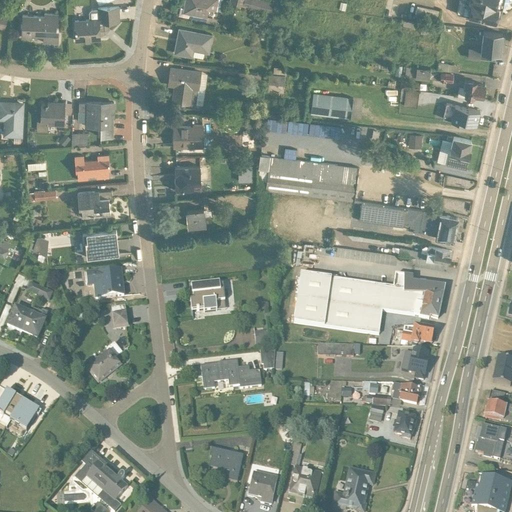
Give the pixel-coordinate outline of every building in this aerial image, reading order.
[(178,14),(179,16),(205,21),(205,22),(215,24),(216,18),(206,16),(208,9),(220,11),(222,0),(184,0),(184,2),(181,1),(178,14)] [(229,0),(229,2),(270,12),(273,3),(260,0),(229,0)] [(459,0),(456,14),(495,22),(496,17),(499,18),(502,7),(504,7),(504,5),(506,5),(506,3),(508,3),(508,0),(459,0)] [(74,20),(75,41),(76,41),(100,39),(99,34),(104,34),(108,29),(108,22),(119,21),(118,7),(96,8),(96,9),(91,10),(89,12),(89,19),(74,20)] [(417,7),(414,17),(436,22),(439,11),(417,7)] [(0,28),(4,29),(8,14),(0,11),(0,28)] [(44,16),(22,15),(21,38),(36,39),(36,36),(43,36),(42,43),(57,43),(58,29),(56,29),(56,25),(57,25),(58,14),(44,13),(44,16)] [(404,21),(403,27),(421,29),(420,34),(428,35),(430,27),(444,29),(445,25),(404,21)] [(203,53),(209,54),(212,35),(178,28),(173,54),(192,57),(192,56),(202,58),(203,53)] [(468,49),(467,58),(494,61),(495,54),(500,54),(502,33),(482,32),(480,49),(473,48),(473,49),(468,49)] [(437,69),(457,72),(458,65),(438,62),(437,69)] [(170,67),(167,86),(173,87),(171,102),(195,105),(195,104),(202,105),(207,74),(200,73),(201,72),(170,67)] [(439,80),(452,82),(453,73),(405,67),(404,77),(428,79),(439,80)] [(285,85),(286,74),(269,73),(269,84),(285,85)] [(458,80),(457,86),(458,87),(457,96),(473,98),(473,96),(482,98),(483,95),(484,95),(484,92),(483,91),(484,84),(476,83),(476,81),(458,80)] [(418,91),(401,89),(399,101),(403,102),(403,106),(416,108),(418,91)] [(313,93),(310,114),(350,119),(352,98),(313,93)] [(22,138),(24,102),(0,100),(0,120),(3,121),(2,137),(13,138),(13,143),(20,144),(21,138),(22,138)] [(36,121),(36,131),(47,131),(47,126),(63,126),(64,114),(71,114),(71,103),(64,103),(64,102),(48,101),(48,105),(41,104),(40,121),(36,121)] [(101,137),(111,137),(112,112),(113,112),(113,103),(87,103),(78,103),(78,112),(77,112),(77,122),(85,123),(85,127),(100,128),(100,137),(101,137)] [(441,118),(442,119),(465,124),(465,122),(476,124),(479,111),(445,103),(441,118)] [(209,145),(210,143),(210,140),(209,139),(208,138),(206,138),(203,137),(203,124),(192,124),(192,126),(173,126),(173,148),(203,148),(203,147),(205,147),(208,147),(209,145)] [(71,134),(71,147),(87,145),(87,133),(71,134)] [(70,138),(65,134),(58,141),(64,146),(70,138)] [(420,135),(408,134),(407,148),(419,149),(420,135)] [(470,141),(446,136),(445,141),(441,140),(436,163),(446,165),(466,169),(470,150),(469,150),(470,141)] [(83,155),(74,156),(75,174),(77,174),(78,181),(108,178),(107,172),(109,171),(108,155),(97,156),(97,159),(83,160),(83,155)] [(256,189),(354,202),(358,167),(259,155),(258,168),(259,169),(256,189)] [(252,164),(238,165),(239,181),(253,180),(252,164)] [(174,167),(174,191),(192,191),(192,184),(200,184),(200,167),(174,167)] [(459,186),(460,177),(448,175),(446,183),(459,186)] [(98,190),(77,192),(78,209),(81,209),(82,217),(110,215),(108,199),(112,199),(111,190),(98,191),(98,190)] [(33,193),(28,193),(29,201),(56,198),(55,191),(44,192),(44,191),(33,192),(33,193)] [(266,233),(271,195),(258,193),(254,232),(266,233)] [(434,238),(453,241),(457,218),(422,210),(361,203),(359,220),(360,221),(402,227),(402,229),(434,235),(434,238)] [(212,213),(211,213),(210,208),(186,211),(188,227),(211,225),(211,217),(213,217),(212,213)] [(83,243),(85,257),(118,253),(117,240),(115,240),(114,237),(116,236),(115,229),(81,233),(82,243),(83,243)] [(34,251),(47,253),(50,237),(37,235),(34,251)] [(11,244),(0,238),(0,256),(4,258),(11,244)] [(433,260),(449,262),(451,251),(425,246),(421,248),(420,252),(399,247),(398,255),(432,260),(433,260)] [(86,273),(85,273),(87,287),(93,286),(95,300),(123,296),(120,270),(86,273)] [(430,319),(438,320),(445,287),(412,283),(412,278),(403,277),(393,276),(392,288),(300,275),(292,324),(379,335),(382,313),(419,317),(419,319),(429,321),(430,319)] [(41,288),(30,283),(26,292),(37,297),(41,288)] [(191,286),(192,296),(193,296),(193,300),(190,301),(191,312),(203,310),(203,312),(225,310),(224,300),(226,299),(228,297),(228,294),(227,293),(226,292),(223,292),(222,286),(219,286),(219,283),(191,286)] [(52,294),(41,288),(37,297),(49,302),(52,294)] [(14,306),(5,327),(21,334),(30,313),(14,306)] [(129,328),(126,312),(125,307),(111,309),(112,315),(110,315),(113,331),(129,328)] [(45,320),(47,313),(42,311),(41,312),(32,309),(21,334),(37,341),(46,321),(45,320)] [(419,343),(431,345),(434,330),(413,326),(413,327),(411,327),(410,334),(402,333),(402,334),(397,333),(395,340),(400,341),(405,343),(405,345),(410,347),(411,344),(418,346),(418,345),(419,343)] [(266,332),(254,333),(255,346),(268,344),(266,332)] [(122,354),(114,344),(106,350),(108,353),(87,370),(98,383),(120,366),(114,359),(122,354)] [(353,357),(360,356),(360,345),(317,344),(317,356),(353,357)] [(428,352),(413,349),(411,353),(405,352),(400,371),(414,375),(413,379),(423,381),(424,377),(425,377),(428,359),(427,358),(428,352)] [(263,370),(274,369),(275,350),(259,352),(261,365),(263,365),(263,370)] [(511,375),(511,361),(498,359),(495,371),(511,375)] [(200,367),(203,390),(214,389),(213,383),(228,381),(229,387),(239,386),(239,389),(261,387),(259,374),(256,374),(255,372),(249,372),(248,368),(238,369),(237,361),(216,364),(200,367)] [(511,375),(495,371),(492,383),(510,387),(511,383),(511,375)] [(346,383),(330,382),(330,385),(327,385),(327,391),(325,391),(325,398),(334,399),(334,403),(340,404),(340,400),(340,399),(341,387),(346,387),(346,383)] [(366,394),(377,395),(378,386),(376,386),(376,383),(364,383),(363,384),(361,384),(361,387),(363,387),(362,391),(366,392),(366,394)] [(362,397),(362,402),(371,404),(370,406),(390,407),(390,406),(400,408),(401,402),(416,405),(418,398),(419,399),(421,390),(393,384),(391,392),(393,392),(393,395),(391,395),(390,398),(372,396),(372,397),(366,396),(366,397),(362,397)] [(341,389),(341,397),(350,397),(351,389),(341,389)] [(0,401),(0,415),(9,421),(22,401),(6,391),(0,401)] [(510,399),(509,402),(511,402),(511,396),(491,392),(488,404),(486,404),(483,417),(511,423),(511,422),(511,407),(506,406),(506,408),(502,407),(504,398),(510,399)] [(22,401),(10,421),(26,431),(36,415),(38,417),(41,412),(22,401)] [(383,410),(371,407),(368,421),(380,424),(383,410)] [(401,439),(409,441),(411,436),(412,436),(413,430),(414,430),(416,422),(414,421),(415,417),(398,413),(393,435),(401,437),(401,439)] [(482,425),(475,452),(483,454),(482,456),(499,460),(506,431),(482,425)] [(227,481),(237,483),(243,456),(211,449),(209,458),(211,458),(209,468),(229,473),(227,481)] [(119,476),(91,452),(81,463),(85,466),(74,478),(112,511),(114,511),(120,506),(115,501),(127,487),(121,482),(124,478),(124,477),(122,475),(121,475),(119,476)] [(297,467),(300,456),(291,454),(288,466),(297,467)] [(294,468),(288,495),(314,501),(321,474),(294,468)] [(332,508),(345,511),(346,509),(355,511),(363,511),(365,507),(363,506),(368,486),(372,487),(374,476),(348,470),(342,494),(335,493),(332,508)] [(260,504),(271,506),(277,479),(253,473),(247,497),(255,499),(259,503),(260,504)] [(505,511),(511,484),(491,479),(477,476),(470,507),(473,508),(472,511),(505,511)] [(107,511),(97,503),(91,511),(92,511),(107,511)] [(162,511),(162,509),(159,509),(151,503),(142,511),(162,511)]
